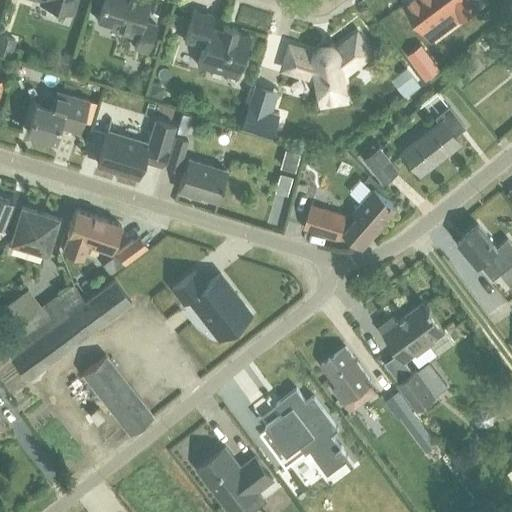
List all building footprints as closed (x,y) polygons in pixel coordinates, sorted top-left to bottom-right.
[(41,0),(41,3),(72,12),(75,0),(41,0)] [(103,0),(97,20),(124,28),(123,33),(137,37),(134,47),(148,52),(157,25),(144,21),(150,0),(103,0)] [(409,0),(405,3),(417,20),(416,21),(415,24),(420,30),(422,31),(424,29),(426,32),(455,11),(461,19),(479,6),(474,0),(409,0)] [(194,10),(184,40),(203,46),(197,65),(210,69),(211,66),(238,74),(250,36),(236,32),(237,29),(224,25),(222,31),(210,28),(214,16),(194,10)] [(317,50),(315,53),(291,45),(284,69),(314,78),(320,110),(349,104),(343,75),(372,54),(358,34),(337,49),(334,47),(331,45),(327,44),(323,45),(320,47),(317,50)] [(15,40),(0,35),(0,51),(11,55),(15,40)] [(511,49),(501,37),(490,46),(507,67),(511,62),(511,49)] [(427,79),(438,70),(431,61),(420,69),(427,79)] [(421,86),(408,68),(393,79),(406,97),(421,86)] [(160,97),(164,85),(152,81),(148,94),(160,97)] [(37,102),(28,131),(56,139),(60,124),(64,125),(67,115),(84,120),(93,123),(99,104),(90,101),(90,100),(74,95),(73,99),(57,94),(53,107),(37,102)] [(273,136),(280,114),(272,112),(249,104),(242,127),(273,136)] [(458,134),(467,127),(450,106),(441,114),(444,118),(405,150),(424,173),(464,141),(458,134)] [(107,130),(97,162),(123,170),(122,173),(138,178),(144,160),(162,165),(175,125),(156,119),(148,142),(107,130)] [(179,123),(177,132),(186,135),(189,126),(179,123)] [(176,136),(166,166),(178,170),(188,139),(176,136)] [(386,182),(402,169),(382,145),(366,158),(386,182)] [(289,153),(283,172),(297,176),(303,157),(289,153)] [(188,158),(178,190),(192,195),(192,193),(217,201),(227,170),(188,158)] [(357,214),(343,231),(360,245),(363,247),(364,246),(377,232),(398,207),(376,188),(374,190),(364,182),(361,179),(350,193),(362,204),(355,212),(357,214)] [(0,225),(3,227),(13,200),(0,195),(0,225)] [(311,205),(304,227),(340,239),(348,216),(311,205)] [(13,240),(48,250),(57,216),(23,206),(13,240)] [(117,238),(121,225),(113,222),(104,219),(104,218),(99,217),(94,215),(94,216),(76,209),(74,215),(72,221),(71,221),(70,223),(71,223),(69,229),(67,235),(65,241),(63,248),(62,248),(62,250),(63,250),(82,257),(88,243),(100,247),(112,251),(117,238)] [(481,263),(494,279),(511,264),(511,239),(510,237),(499,247),(481,225),(460,241),(479,264),(481,263)] [(143,249),(135,239),(116,253),(124,263),(143,249)] [(77,262),(69,267),(75,276),(83,271),(77,262)] [(188,299),(218,338),(250,314),(240,301),(241,300),(220,273),(206,284),(195,270),(172,288),(184,303),(188,299)] [(71,286),(41,309),(14,329),(0,338),(0,339),(27,377),(131,301),(115,279),(83,302),(71,286)] [(0,307),(14,329),(41,309),(26,288),(0,307)] [(394,316),(379,327),(404,361),(429,342),(438,354),(454,343),(423,302),(398,321),(394,316)] [(347,346),(323,364),(339,385),(335,388),(345,401),(349,399),(355,407),(376,391),(370,383),(373,381),(347,346)] [(79,348),(58,363),(70,380),(92,365),(79,348)] [(130,433),(153,415),(106,355),(82,374),(130,433)] [(437,398),(416,371),(398,384),(419,412),(437,398)] [(297,388),(277,403),(284,413),(266,426),(268,429),(261,434),(286,468),(311,450),(328,474),(347,460),(352,467),(355,465),(343,449),(344,448),(342,446),(341,446),(332,434),(339,429),(314,395),(307,401),(297,388)] [(414,410),(401,420),(421,446),(433,437),(414,410)] [(198,468),(231,511),(274,479),(256,456),(241,467),(226,447),(198,468)]
